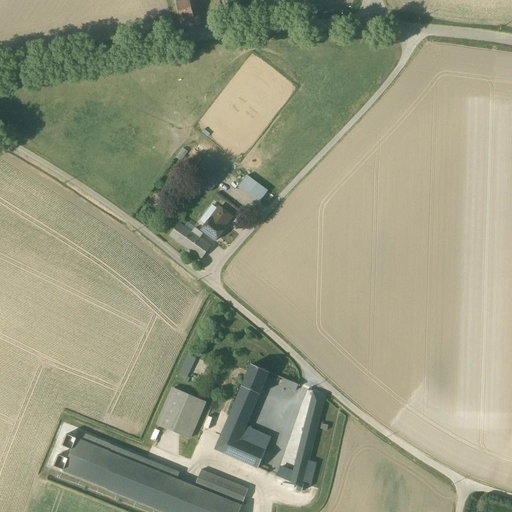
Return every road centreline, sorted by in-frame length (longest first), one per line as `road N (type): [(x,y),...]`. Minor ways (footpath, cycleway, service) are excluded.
road 1 (unclassified): [(0,75),(241,27),(370,26)]
road 2 (unclassified): [(205,280),(403,62),(418,28)]
road 3 (unclassified): [(205,280),(359,414),(463,483)]
road 4 (unclassified): [(0,138),(104,201),(205,280)]
road 5 (track): [(58,416),(237,479),(255,489),(264,511)]
